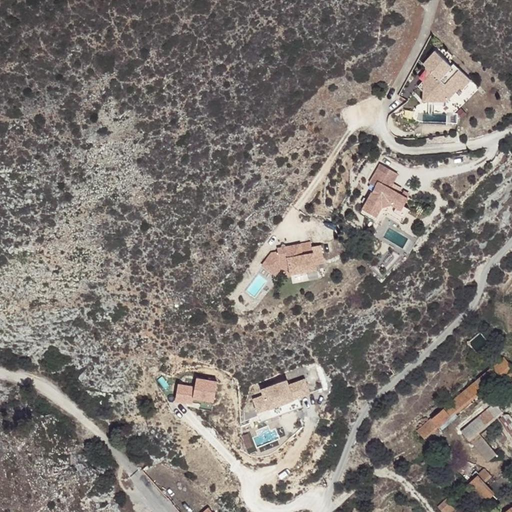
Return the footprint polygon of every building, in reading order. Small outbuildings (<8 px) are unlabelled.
[(436,51),(425,65),(427,67),(433,73),(426,80),(420,87),(424,91),(424,102),(448,102),(461,89),(463,90),(472,81),(455,65),(453,67),(436,51)] [(401,173),(383,163),(373,182),(374,183),(378,186),(376,189),(366,208),(379,215),(380,215),(385,206),(394,203),(399,206),(404,209),(406,205),(411,196),(400,190),(392,185),(394,182),(396,183),(401,173)] [(403,186),(400,190),(411,196),(413,192),(403,186)] [(404,209),(399,206),(397,211),(407,216),(412,208),(406,205),(404,209)] [(379,215),(366,208),(364,210),(378,218),(379,215)] [(387,238),(400,245),(406,234),(393,228),(387,238)] [(274,252),(265,265),(278,275),(283,267),(292,266),(294,273),(319,268),(319,263),(327,261),(324,244),(315,246),(314,241),(280,247),(281,251),(274,252)] [(511,382),(511,381),(511,366),(504,357),(414,432),(420,439),(502,371),(511,382)] [(195,387),(178,384),(175,402),(192,405),(193,401),(215,404),(219,381),(196,378),(195,387)] [(287,382),(259,391),(261,396),(253,399),(258,413),(311,396),(305,379),(288,384),(287,382)] [(468,440),(476,432),(501,412),(494,404),(461,432),(468,440)] [(511,422),(505,414),(496,422),(507,434),(497,442),(507,454),(511,449),(511,422)] [(495,453),(476,432),(468,440),(485,461),(495,453)] [(473,473),(476,476),(483,484),(491,475),(485,468),(478,473),(476,470),(473,473)] [(483,484),(476,476),(468,483),(485,501),(492,494),(483,484)] [(452,511),(462,503),(453,493),(437,509),(439,511),(452,511)]
